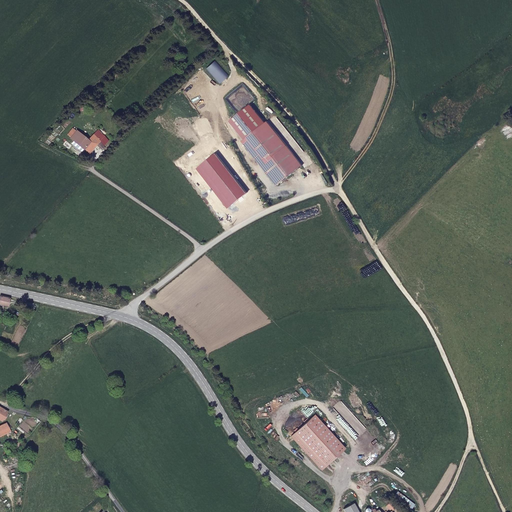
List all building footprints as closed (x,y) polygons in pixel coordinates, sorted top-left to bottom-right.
[(262,120),(236,138),(269,184),(296,165),(262,120)] [(94,133),(89,139),(74,127),(68,133),(76,139),(85,147),(89,150),(99,137),(94,133)] [(73,142),(83,150),(85,147),(76,139),(73,142)] [(8,300),(0,299),(0,308),(7,309),(8,300)] [(0,424),(1,423),(3,424),(6,421),(5,420),(10,413),(0,408),(0,424)] [(350,449),(320,416),(296,437),(326,470),(350,449)] [(0,429),(0,439),(10,435),(6,427),(0,429)] [(396,511),(401,510),(396,501),(391,505),(394,511),(396,511)] [(347,508),(349,511),(363,511),(358,502),(347,508)]
